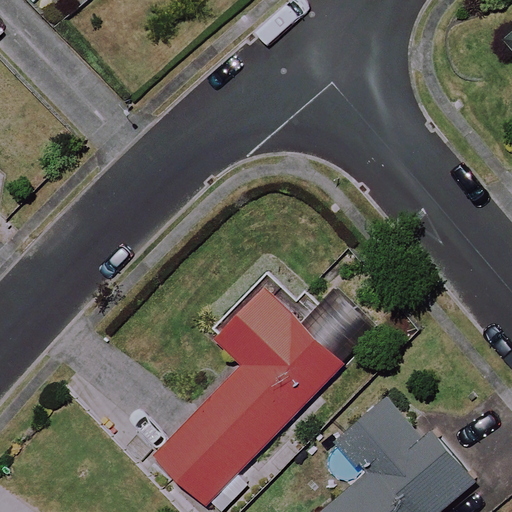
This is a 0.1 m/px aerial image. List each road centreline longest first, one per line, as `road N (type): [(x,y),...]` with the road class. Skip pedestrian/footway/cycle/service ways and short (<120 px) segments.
road 1 (residential): [(0,335),(139,190),(303,49)]
road 2 (residential): [(511,294),(303,49)]
